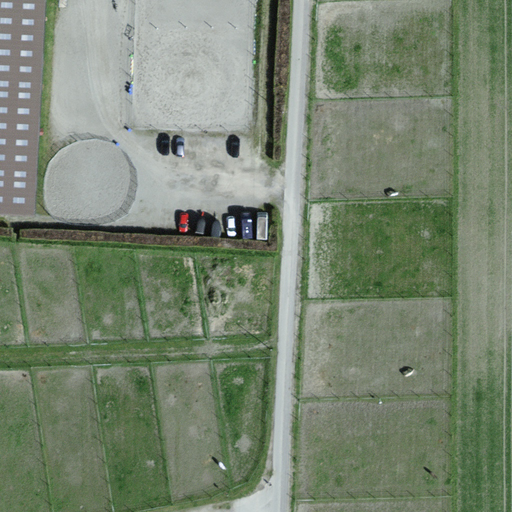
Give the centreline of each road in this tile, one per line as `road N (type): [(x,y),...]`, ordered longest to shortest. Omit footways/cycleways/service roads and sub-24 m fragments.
road 1 (unclassified): [(277,511),(301,0)]
road 2 (track): [(92,0),(93,81),(106,121),(159,175),(292,185)]
